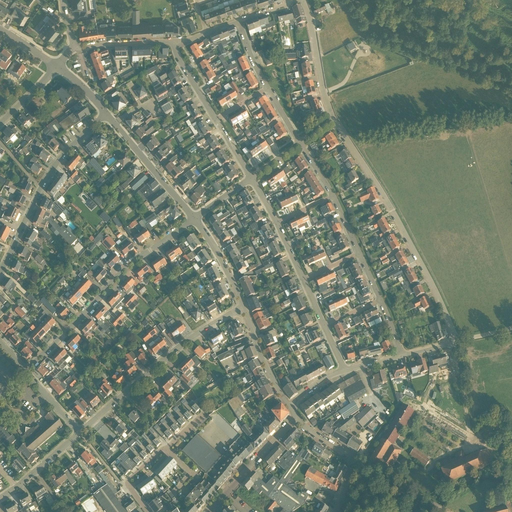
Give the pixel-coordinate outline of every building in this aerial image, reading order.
[(77,18),(82,17),(87,17),(87,11),(81,11),(81,9),(83,8),(82,0),(84,0),(83,0),(72,0),(73,4),(72,5),(73,9),(77,9),(77,12),(77,18)] [(232,12),(237,11),(234,1),(233,0),(229,0),(228,1),(232,12)] [(242,9),(239,0),(238,0),(234,1),(237,11),(242,9)] [(239,0),(242,9),(247,7),(245,0),(239,0)] [(11,11),(17,3),(14,1),(9,9),(11,11)] [(224,5),(227,14),(232,12),(228,1),(223,2),(225,5),(224,5)] [(0,13),(4,16),(8,9),(6,7),(8,3),(5,2),(0,10),(0,13)] [(180,10),(177,11),(179,17),(185,15),(184,10),(189,9),(186,2),(182,3),(182,2),(179,3),(179,4),(178,4),(180,10)] [(219,7),(222,16),(227,14),(224,5),(219,7)] [(306,22),(300,6),(292,9),(294,16),(292,16),(293,21),(294,24),(295,24),(295,25),(297,25),(296,25),(297,24),(298,25),(306,22)] [(217,18),(222,16),(219,7),(214,9),(217,18)] [(20,12),(15,9),(11,15),(16,18),(15,20),(23,24),(28,16),(20,11),(20,12)] [(212,20),(217,18),(214,9),(209,11),(212,20)] [(149,22),(139,23),(139,11),(133,11),(133,17),(133,23),(132,23),(133,37),(138,36),(164,34),(163,24),(149,25),(149,22)] [(207,21),(212,20),(209,11),(204,12),(207,21)] [(293,21),(292,16),(291,12),(277,16),(279,24),(289,21),(290,25),(294,25),(294,24),(293,21)] [(268,24),(266,17),(257,20),(257,21),(260,29),(261,31),(262,31),(276,27),(274,22),(268,24)] [(52,40),(59,31),(53,26),(56,23),(50,18),(40,30),(42,31),(39,34),(40,34),(44,37),(46,35),(52,40)] [(187,25),(189,30),(195,28),(194,23),(195,23),(194,20),(193,20),(193,19),(189,21),(187,22),(186,19),(181,20),(183,26),(187,25)] [(259,34),(262,33),(262,31),(261,31),(260,29),(257,21),(252,23),(254,31),(255,34),(259,33),(259,34)] [(97,28),(99,37),(116,36),(115,25),(109,25),(109,27),(107,27),(106,23),(100,23),(100,26),(97,26),(97,27),(97,28)] [(255,34),(254,31),(252,23),(246,25),(249,33),(250,35),(255,34)] [(80,40),(89,39),(86,25),(84,25),(79,26),(80,30),(79,30),(80,40)] [(99,37),(97,28),(91,29),(88,29),(87,25),(86,25),(89,39),(99,37)] [(173,34),(178,34),(178,27),(173,27),(173,25),(165,25),(165,34),(173,34)] [(118,36),(132,36),(132,26),(118,26),(118,36)] [(231,43),(237,40),(236,37),(233,28),(227,31),(230,39),(229,40),(231,43)] [(217,35),(223,46),(231,43),(229,40),(230,39),(227,31),(217,35)] [(223,46),(217,35),(210,38),(213,45),(217,43),(218,47),(219,47),(222,55),(226,54),(223,46)] [(347,44),(350,49),(355,46),(352,41),(347,44)] [(194,55),(200,51),(198,48),(203,45),(202,42),(190,50),(194,55)] [(298,64),(301,63),(304,62),(303,59),(308,58),(305,46),(301,47),(302,51),(300,51),(301,57),(296,58),(298,64)] [(158,60),(167,60),(167,56),(169,56),(168,48),(162,48),(162,51),(158,51),(158,60)] [(0,67),(6,71),(11,63),(8,61),(11,57),(7,54),(7,53),(4,50),(0,55),(0,60),(2,62),(0,64),(0,67)] [(102,57),(108,54),(107,50),(100,53),(97,54),(98,54),(90,57),(93,63),(100,61),(98,57),(101,56),(102,57)] [(197,60),(203,57),(205,55),(202,50),(200,51),(194,55),(197,60)] [(238,68),(247,65),(245,59),(238,62),(238,61),(235,63),(236,64),(232,66),(232,64),(224,68),(227,72),(231,71),(238,68)] [(211,62),(210,60),(206,62),(200,65),(203,71),(209,67),(207,64),(211,62)] [(95,69),(102,67),(100,61),(93,63),(95,69)] [(301,63),(298,64),(293,64),(294,71),(298,70),(298,73),(310,71),(309,65),(301,66),(301,63)] [(20,66),(17,64),(15,67),(13,65),(8,71),(10,73),(9,73),(13,76),(15,74),(20,78),(26,69),(20,65),(20,66)] [(232,78),(234,81),(235,80),(239,78),(248,74),(246,71),(249,70),(247,65),(238,68),(240,74),(232,78)] [(97,75),(104,73),(102,67),(95,69),(97,75)] [(206,76),(212,72),(209,67),(203,71),(206,76)] [(109,78),(111,77),(109,71),(104,73),(97,75),(99,81),(99,82),(104,80),(109,78)] [(298,83),(304,81),(303,78),(311,77),(310,71),(298,73),(299,79),(297,79),(298,83)] [(206,76),(210,81),(216,78),(212,72),(206,76)] [(168,77),(167,78),(164,73),(161,74),(158,76),(160,79),(163,85),(166,83),(165,82),(169,79),(171,82),(178,78),(175,73),(168,77)] [(249,76),(248,74),(239,78),(240,81),(242,80),(244,83),(248,81),(249,84),(255,80),(252,75),(249,76)] [(105,93),(112,89),(110,86),(113,84),(112,83),(115,82),(113,78),(114,78),(113,76),(111,77),(109,78),(104,80),(106,84),(101,87),(105,93)] [(172,93),(182,87),(180,84),(181,83),(178,78),(171,82),(174,87),(170,89),(172,93)] [(248,91),(256,87),(258,85),(255,80),(249,84),(250,87),(247,89),(248,91)] [(301,88),(305,87),(306,90),(314,89),(313,83),(305,84),(304,81),(298,83),(298,86),(301,86),(301,88)] [(62,90),(61,89),(62,88),(58,83),(49,92),(48,91),(44,95),(49,100),(55,95),(64,104),(66,102),(68,103),(68,102),(71,99),(62,89),(62,90)] [(162,88),(160,84),(154,88),(156,92),(155,93),(157,95),(159,99),(160,98),(162,101),(168,97),(166,95),(167,94),(164,87),(162,88)] [(224,88),(226,92),(228,95),(231,101),(237,98),(236,95),(235,95),(233,92),(232,89),(230,86),(229,85),(224,88)] [(137,91),(134,86),(128,90),(136,101),(135,100),(138,98),(139,100),(147,96),(142,88),(137,91)] [(184,90),(182,87),(172,93),(174,97),(179,94),(181,99),(188,95),(185,89),(184,90)] [(307,96),(315,95),(314,89),(306,90),(303,91),(304,94),(303,94),(303,97),(307,96)] [(119,94),(117,91),(109,97),(112,100),(112,99),(115,103),(112,105),(117,111),(120,112),(126,107),(125,106),(128,103),(121,93),(119,94)] [(228,95),(226,92),(223,93),(224,95),(222,96),(223,98),(226,104),(231,101),(228,95)] [(221,107),(226,104),(223,98),(222,96),(221,95),(220,95),(219,93),(220,95),(218,96),(215,98),(221,107)] [(185,104),(184,104),(191,100),(188,95),(181,99),(183,102),(179,104),(182,110),(187,106),(186,104),(185,104)] [(262,108),(269,104),(265,98),(259,102),(255,104),(257,106),(260,104),(262,108)] [(313,110),(319,108),(317,101),(310,104),(307,105),(308,107),(304,109),(305,112),(312,110),(313,110)] [(173,111),(171,108),(172,105),(169,104),(164,107),(163,111),(159,110),(158,114),(169,117),(170,113),(173,111)] [(260,112),(260,113),(261,115),(271,109),(269,104),(262,108),(263,110),(260,112)] [(198,111),(195,106),(188,110),(188,109),(189,109),(187,106),(182,110),(185,114),(189,112),(191,115),(198,111)] [(90,115),(84,108),(77,113),(76,111),(74,112),(75,113),(68,117),(66,114),(56,121),(47,128),(51,132),(56,138),(57,139),(65,133),(80,122),(85,119),(87,118),(90,115)] [(264,120),(274,114),(271,109),(261,115),(262,117),(264,120)] [(195,121),(194,120),(201,116),(198,111),(191,115),(193,118),(189,121),(192,126),(197,123),(196,120),(195,121)] [(243,120),(248,117),(244,111),(239,114),(243,120)] [(35,121),(33,120),(36,117),(31,112),(28,115),(30,117),(26,120),(22,116),(17,121),(24,127),(29,122),(32,124),(35,121)] [(238,124),(243,120),(239,114),(234,117),(238,124)] [(271,123),(278,119),(274,114),(264,120),(266,123),(267,125),(271,123)] [(235,130),(237,129),(235,125),(238,124),(234,117),(229,120),(235,130)] [(136,122),(132,118),(126,123),(131,130),(135,127),(136,128),(142,124),(139,120),(136,122)] [(208,127),(205,122),(198,126),(199,125),(197,123),(192,126),(195,131),(196,131),(198,133),(208,127)] [(274,129),(270,131),(271,133),(275,131),(277,134),(284,130),(280,125),(274,129)] [(151,127),(147,131),(144,127),(141,129),(136,133),(141,140),(146,135),(147,137),(154,130),(151,127)] [(197,139),(198,141),(199,143),(204,140),(202,138),(211,133),(208,127),(198,133),(200,137),(197,139)] [(44,130),(42,132),(46,137),(51,132),(47,128),(44,130)] [(259,128),(251,133),(250,133),(254,138),(253,138),(256,142),(258,140),(255,137),(258,135),(259,137),(262,135),(261,132),(259,129),(259,128)] [(3,140),(6,143),(17,132),(14,129),(11,132),(8,129),(4,134),(6,136),(3,140)] [(276,141),(287,135),(284,130),(277,134),(279,137),(275,139),(276,141)] [(56,138),(51,132),(46,137),(51,142),(49,145),(54,151),(60,147),(54,141),(56,138)] [(329,136),(328,134),(319,140),(322,144),(327,141),(328,144),(335,140),(332,135),(329,136)] [(102,137),(101,136),(97,140),(95,138),(92,141),(93,141),(84,148),(92,158),(93,157),(95,159),(99,155),(102,152),(100,151),(108,144),(104,141),(105,140),(104,140),(105,139),(105,138),(104,137),(103,137),(102,137)] [(152,152),(157,147),(156,145),(158,143),(153,137),(149,140),(151,143),(147,147),(152,152)] [(204,140),(199,143),(200,145),(204,143),(205,145),(207,144),(208,147),(210,146),(217,142),(214,137),(205,142),(204,140)] [(332,149),(339,145),(335,140),(328,144),(330,147),(327,149),(328,151),(332,149)] [(262,151),(268,147),(263,141),(258,145),(262,151)] [(214,151),(220,147),(217,142),(210,146),(214,151)] [(164,145),(158,150),(163,146),(165,149),(161,152),(160,153),(155,157),(160,162),(166,158),(164,155),(167,152),(169,154),(172,151),(171,150),(166,144),(164,145)] [(258,154),(262,151),(258,145),(253,148),(258,154)] [(250,151),(248,147),(246,148),(253,158),(258,154),(253,148),(250,151)] [(318,160),(322,157),(319,152),(323,150),(322,148),(314,153),(318,160)] [(46,163),(50,157),(40,150),(38,153),(36,156),(37,157),(39,158),(46,163)] [(355,167),(346,151),(340,154),(344,162),(342,164),(344,166),(347,172),(350,170),(355,167)] [(218,158),(219,161),(226,157),(223,152),(216,156),(214,157),(214,156),(209,159),(211,163),(215,160),(218,158)] [(79,169),(82,166),(84,164),(81,161),(76,156),(71,162),(76,167),(79,169)] [(120,171),(130,162),(125,156),(118,162),(121,166),(118,169),(120,171)] [(226,157),(219,161),(222,166),(229,162),(226,157)] [(298,168),(304,164),(301,158),(291,165),(295,170),(298,168)] [(94,159),(89,163),(94,169),(101,178),(106,174),(94,159)] [(38,175),(42,169),(35,165),(36,163),(32,160),(29,166),(32,169),(31,171),(38,175)] [(76,167),(71,162),(66,168),(73,174),(70,177),(77,183),(80,179),(76,176),(78,174),(74,170),(76,167)] [(166,169),(170,174),(176,170),(174,167),(172,164),(166,169)] [(298,175),(308,169),(304,164),(298,168),(300,171),(297,173),(298,175)] [(228,176),(235,172),(232,166),(225,170),(228,176)] [(131,178),(126,183),(121,187),(125,191),(129,187),(128,185),(141,173),(138,170),(138,169),(137,168),(136,168),(135,167),(128,174),(131,177),(131,178)] [(174,180),(180,175),(176,170),(170,174),(174,180)] [(193,187),(196,184),(192,179),(195,176),(190,171),(179,180),(181,182),(181,184),(179,185),(179,184),(179,185),(184,191),(188,188),(189,191),(193,187)] [(276,175),(280,181),(282,180),(285,177),(281,171),(276,175)] [(231,181),(238,177),(235,172),(228,176),(231,181)] [(307,182),(314,178),(310,173),(304,177),(301,180),(302,181),(305,179),(307,182)] [(350,181),(351,184),(354,182),(358,180),(354,173),(350,175),(347,177),(350,181)] [(21,191),(29,194),(32,187),(30,186),(31,183),(32,182),(28,180),(29,179),(25,174),(23,178),(19,185),(23,187),(21,191)] [(58,193),(67,179),(61,175),(51,188),(58,193)] [(147,180),(143,175),(132,185),(137,189),(147,180)] [(271,178),(275,184),(280,181),(276,175),(271,178)] [(275,184),(271,178),(266,182),(273,191),(275,190),(274,189),(277,187),(275,184)] [(311,187),(317,183),(314,178),(307,182),(311,187)] [(159,187),(157,184),(153,180),(139,192),(147,201),(161,189),(159,187)] [(15,191),(17,188),(12,186),(13,184),(7,181),(4,186),(10,189),(15,191)] [(317,183),(311,187),(312,189),(314,192),(320,188),(317,183)] [(119,186),(115,191),(119,195),(124,191),(119,186)] [(202,201),(200,198),(203,196),(202,195),(205,192),(200,186),(194,191),(196,194),(191,199),(196,205),(202,201)] [(58,193),(51,188),(49,191),(48,191),(48,192),(47,193),(53,198),(53,199),(56,201),(57,202),(62,197),(58,193)] [(324,193),(320,188),(314,192),(316,195),(312,198),(314,200),(324,193)] [(361,203),(361,202),(370,199),(371,203),(379,200),(374,188),(367,191),(367,193),(356,198),(357,199),(359,204),(361,203)] [(287,207),(292,205),(289,197),(288,194),(286,190),(284,191),(283,191),(287,198),(284,200),(287,207)] [(155,209),(168,199),(163,191),(149,202),(155,209)] [(243,201),(250,197),(247,192),(240,196),(237,198),(240,203),(243,201)] [(26,200),(17,195),(15,199),(14,198),(11,203),(15,206),(16,204),(23,207),(26,200)] [(298,202),(294,195),(289,197),(292,205),(298,202)] [(284,200),(282,196),(277,199),(282,209),(287,207),(284,200)] [(247,210),(254,206),(252,204),(254,203),(250,197),(243,201),(247,207),(245,208),(247,210)] [(15,222),(19,213),(17,212),(19,209),(15,206),(11,203),(4,200),(1,205),(1,207),(2,208),(1,211),(5,212),(1,219),(9,223),(11,220),(15,222)] [(57,215),(61,212),(57,208),(53,204),(50,201),(49,203),(44,200),(40,208),(46,211),(50,212),(51,209),(57,215)] [(57,208),(61,212),(63,213),(65,211),(60,205),(57,208)] [(320,210),(321,213),(324,217),(325,220),(334,215),(333,213),(334,212),(331,205),(320,210)] [(255,209),(254,206),(247,210),(243,213),(244,216),(250,213),(253,218),(260,214),(256,208),(255,209)] [(170,207),(156,217),(145,225),(146,226),(150,232),(153,230),(152,228),(153,227),(158,224),(170,216),(174,221),(180,216),(175,208),(172,210),(170,207)] [(369,221),(375,218),(375,217),(381,214),(377,207),(371,210),(373,215),(367,218),(369,221)] [(49,223),(56,231),(71,247),(77,241),(70,234),(66,230),(63,226),(60,228),(50,217),(50,216),(39,211),(36,218),(47,222),(48,223),(49,223)] [(103,213),(101,216),(107,222),(110,220),(103,213)] [(223,216),(218,219),(216,216),(216,217),(214,214),(208,218),(210,220),(209,221),(209,222),(209,221),(213,227),(220,222),(225,219),(223,216)] [(252,231),(255,229),(261,226),(259,222),(263,219),(260,214),(253,218),(256,224),(250,226),(252,231)] [(303,225),(304,227),(306,230),(309,228),(311,227),(310,223),(309,222),(307,218),(306,216),(300,218),(303,225)] [(45,226),(47,223),(48,223),(47,222),(36,218),(33,224),(40,227),(45,229),(46,226),(45,226)] [(300,218),(295,221),(298,227),(299,229),(304,227),(303,225),(300,218)] [(332,229),(339,225),(336,220),(325,225),(326,226),(327,228),(328,230),(332,228),(332,229)] [(380,230),(387,226),(384,220),(374,226),(375,229),(379,227),(380,230)] [(145,225),(142,222),(142,221),(139,223),(141,227),(142,229),(141,230),(138,232),(144,241),(150,237),(143,228),(146,226),(145,225)] [(295,237),(298,236),(297,233),(297,232),(297,231),(295,228),(298,227),(295,221),(289,224),(294,234),(295,237)] [(8,237),(11,231),(4,228),(5,225),(0,222),(0,229),(2,230),(1,234),(8,237)] [(221,225),(220,222),(213,227),(216,232),(223,228),(223,227),(221,225)] [(264,228),(263,225),(261,226),(255,229),(257,233),(261,231),(263,235),(271,232),(268,226),(264,228)] [(329,240),(335,237),(334,234),(341,231),(339,225),(332,229),(333,232),(330,234),(331,236),(328,237),(329,240)] [(380,237),(391,232),(387,226),(380,230),(382,233),(379,235),(380,237)] [(220,237),(227,233),(223,228),(216,232),(220,237)] [(51,239),(48,235),(44,231),(40,234),(48,242),(51,239)] [(232,238),(234,241),(240,237),(238,235),(235,237),(230,231),(227,233),(220,237),(223,243),(230,239),(232,238)] [(40,247),(41,246),(34,242),(38,235),(31,232),(30,232),(29,232),(29,234),(29,235),(24,243),(38,251),(39,250),(41,252),(42,249),(40,247)] [(139,245),(144,241),(138,232),(136,232),(135,233),(134,235),(136,237),(134,239),(139,245)] [(260,237),(264,245),(266,245),(271,242),(270,240),(272,238),(274,238),(272,235),(273,235),(272,232),(271,232),(263,235),(260,237)] [(100,233),(93,241),(96,245),(100,241),(102,243),(105,240),(103,238),(104,238),(100,233)] [(109,237),(107,235),(104,238),(103,238),(105,240),(112,248),(116,245),(109,237)] [(240,237),(234,241),(236,244),(245,238),(243,235),(240,237)] [(190,246),(197,241),(193,236),(187,240),(190,246)] [(383,243),(384,244),(386,248),(396,242),(393,236),(384,241),(383,239),(378,242),(379,244),(383,243)] [(339,246),(346,243),(344,237),(331,242),(333,246),(338,243),(339,246)] [(109,251),(112,248),(105,240),(102,243),(109,251)] [(131,243),(128,240),(126,242),(125,241),(122,244),(129,252),(134,248),(130,244),(131,243)] [(194,251),(201,247),(197,241),(190,246),(194,251)] [(271,253),(279,249),(276,243),(272,245),(271,242),(266,245),(264,245),(264,246),(266,249),(269,253),(271,252),(271,253)] [(389,254),(399,248),(396,242),(386,248),(388,251),(389,254)] [(122,244),(121,243),(118,246),(119,248),(117,249),(120,253),(121,252),(124,256),(129,252),(122,244)] [(337,252),(338,254),(349,249),(346,243),(339,246),(341,250),(337,252)] [(236,248),(234,245),(227,249),(227,250),(230,255),(237,251),(242,249),(241,246),(236,248)] [(179,256),(182,254),(177,247),(172,251),(176,257),(179,255),(179,256)] [(28,262),(30,257),(32,254),(28,252),(28,251),(22,248),(18,255),(25,258),(24,261),(28,262)] [(274,258),(281,255),(279,249),(271,253),(274,258)] [(166,255),(171,262),(176,258),(176,257),(172,251),(166,255)] [(201,261),(208,257),(204,251),(197,256),(201,261)] [(233,261),(240,257),(237,251),(230,255),(233,261)] [(117,255),(114,252),(111,255),(111,254),(108,257),(115,265),(120,261),(115,257),(117,255)] [(320,261),(326,258),(323,252),(317,255),(320,261)] [(395,265),(405,259),(402,253),(392,259),(390,260),(392,263),(396,261),(397,263),(395,265)] [(309,259),(307,255),(302,257),(304,261),(306,260),(309,266),(315,263),(312,257),(309,259)] [(315,263),(320,261),(317,255),(312,257),(315,263)] [(40,265),(44,261),(39,256),(35,259),(40,265)] [(115,265),(108,257),(104,260),(104,259),(102,261),(100,259),(100,260),(98,262),(104,267),(105,265),(106,265),(107,265),(111,269),(115,265)] [(205,267),(212,262),(208,257),(201,261),(205,267)] [(236,267),(243,263),(240,257),(233,261),(236,267)] [(164,267),(167,265),(162,258),(157,262),(161,268),(164,266),(164,267)] [(265,268),(273,263),(274,263),(272,259),(263,264),(265,268)] [(398,270),(408,265),(405,259),(395,265),(392,266),(395,272),(398,270)] [(104,267),(98,262),(96,264),(99,266),(95,271),(103,278),(107,274),(102,270),(103,269),(104,268),(103,267),(104,267)] [(156,273),(159,271),(158,270),(161,268),(157,262),(151,266),(156,273)] [(249,267),(246,262),(243,263),(236,267),(239,272),(238,272),(239,273),(246,269),(246,268),(249,267)] [(24,275),(26,272),(24,270),(25,267),(21,266),(21,265),(15,263),(12,270),(18,273),(18,272),(24,275)] [(264,274),(266,273),(265,271),(272,267),(274,266),(273,263),(265,268),(261,269),(263,273),(264,274)] [(283,265),(282,263),(276,266),(274,266),(272,267),(273,270),(275,274),(279,272),(288,268),(286,264),(283,265)] [(347,273),(349,276),(359,271),(357,265),(346,270),(347,273)] [(148,270),(145,266),(140,270),(145,275),(147,273),(149,275),(152,273),(149,269),(148,270)] [(98,283),(103,278),(95,271),(94,271),(97,274),(94,277),(93,276),(94,275),(90,271),(88,269),(85,272),(80,268),(78,270),(80,271),(82,273),(85,276),(87,274),(87,275),(93,280),(94,280),(98,283)] [(211,278),(218,274),(215,268),(208,272),(211,278)] [(282,279),(288,276),(287,273),(290,272),(288,268),(279,272),(282,279)] [(141,282),(143,280),(141,278),(145,275),(140,270),(135,273),(139,278),(138,279),(141,282)] [(403,281),(414,275),(411,270),(403,274),(402,271),(395,275),(397,278),(398,280),(402,278),(403,281)] [(350,280),(351,283),(352,285),(356,283),(355,281),(362,277),(359,271),(349,276),(350,280)] [(327,275),(331,284),(337,282),(335,279),(332,273),(327,275)] [(218,274),(211,278),(212,281),(209,283),(210,285),(205,287),(207,290),(214,287),(212,284),(214,284),(221,280),(218,274)] [(331,284),(327,275),(321,278),(324,284),(326,283),(328,285),(331,284)] [(405,291),(412,288),(410,285),(417,281),(414,275),(403,281),(406,286),(403,287),(405,291)] [(247,299),(255,295),(247,278),(239,281),(247,299)] [(321,291),(322,293),(327,291),(324,284),(321,278),(315,280),(318,286),(321,291)] [(15,288),(17,286),(13,284),(14,283),(8,279),(2,287),(8,292),(11,286),(15,288)] [(134,283),(129,279),(125,283),(130,288),(133,285),(136,287),(138,285),(134,282),(134,283)] [(87,291),(92,286),(86,280),(81,285),(87,291)] [(289,283),(288,280),(281,284),(285,292),(288,290),(296,287),(294,281),(289,283)] [(384,281),(380,283),(384,291),(388,289),(384,281)] [(123,290),(123,291),(128,296),(132,290),(130,288),(125,283),(121,288),(123,290)] [(360,293),(368,289),(365,283),(354,288),(357,294),(360,293)] [(82,296),(87,291),(81,285),(76,290),(82,296)] [(219,295),(226,291),(223,285),(216,289),(219,295)] [(141,295),(146,291),(142,286),(137,291),(141,295)] [(288,290),(291,296),(289,297),(290,300),(296,297),(295,294),(299,292),(296,287),(288,290)] [(424,295),(421,287),(413,291),(412,288),(405,291),(408,296),(409,295),(414,293),(417,298),(424,295)] [(76,290),(73,288),(70,291),(68,290),(67,292),(71,296),(77,301),(82,296),(76,290)] [(187,298),(192,294),(188,289),(185,292),(183,293),(187,298)] [(359,300),(370,295),(368,289),(360,293),(362,296),(358,298),(359,300)] [(218,302),(226,298),(229,297),(226,291),(219,295),(220,298),(217,300),(218,302)] [(121,298),(116,293),(111,298),(118,305),(124,299),(122,297),(121,298)] [(68,299),(64,294),(60,299),(64,303),(66,300),(72,306),(77,301),(71,296),(68,299)] [(33,307),(35,304),(37,302),(36,301),(30,295),(27,298),(31,301),(33,304),(32,305),(33,307)] [(128,299),(133,304),(136,300),(137,299),(132,295),(128,299)] [(211,296),(209,297),(208,298),(209,299),(204,302),(207,306),(206,308),(209,314),(217,309),(213,303),(215,302),(211,296)] [(344,298),(343,296),(337,298),(342,307),(347,304),(344,298)] [(428,301),(427,297),(420,301),(414,304),(413,303),(408,304),(410,310),(415,308),(415,309),(418,308),(419,310),(423,308),(424,310),(431,307),(429,303),(430,303),(428,301)] [(111,308),(114,310),(118,305),(111,298),(106,303),(111,308)] [(258,305),(256,298),(247,302),(250,308),(258,305)] [(293,302),(296,307),(304,303),(303,303),(304,302),(303,300),(302,300),(301,298),(293,302)] [(336,310),(342,307),(337,298),(332,301),(333,303),(336,310)] [(136,307),(133,304),(128,299),(124,304),(128,308),(131,311),(133,309),(134,309),(136,307)] [(330,305),(328,301),(326,302),(330,312),(336,310),(333,303),(330,305)] [(304,303),(296,307),(298,313),(306,309),(305,307),(306,306),(305,304),(304,304),(304,303)] [(47,304),(45,306),(54,314),(56,312),(47,304)] [(190,304),(185,307),(196,322),(200,319),(201,319),(204,317),(198,310),(196,311),(190,304)] [(63,309),(59,305),(57,307),(61,311),(58,315),(63,320),(69,314),(64,308),(63,309)] [(252,313),(260,310),(258,305),(250,308),(252,313)] [(182,306),(178,309),(183,315),(185,320),(190,317),(182,306)] [(21,319),(26,315),(19,307),(14,311),(21,319)] [(98,312),(105,319),(110,314),(108,311),(103,307),(98,312)] [(41,319),(51,329),(55,324),(49,317),(50,316),(45,311),(42,308),(41,309),(44,312),(42,314),(43,316),(41,319)] [(380,319),(379,315),(376,309),(370,312),(374,322),(378,320),(380,319)] [(268,310),(265,311),(265,312),(253,316),(253,317),(260,331),(268,327),(265,321),(267,320),(268,319),(272,318),(269,313),(268,310)] [(105,323),(103,321),(105,319),(98,312),(93,317),(98,322),(98,321),(99,322),(97,324),(108,334),(110,333),(107,330),(108,330),(103,325),(105,323)] [(374,322),(370,312),(363,315),(364,316),(361,318),(362,321),(365,319),(368,324),(374,322)] [(121,321),(125,317),(121,313),(117,317),(121,321)] [(305,330),(311,328),(309,325),(310,325),(313,323),(309,315),(300,320),(298,316),(297,316),(292,319),(296,327),(303,323),(305,327),(298,330),(299,333),(305,330)] [(121,321),(117,317),(115,320),(114,321),(120,327),(123,323),(121,321)] [(0,330),(4,334),(14,324),(10,319),(7,323),(9,324),(6,327),(3,323),(0,326),(0,330)] [(46,334),(51,329),(41,319),(39,321),(41,322),(37,326),(40,328),(46,334)] [(94,330),(97,328),(94,325),(90,321),(85,326),(89,331),(92,328),(94,330)] [(178,327),(173,321),(170,323),(180,335),(185,330),(184,329),(186,328),(182,323),(178,327)] [(174,339),(180,335),(170,323),(167,325),(172,332),(168,335),(171,339),(173,338),(174,339)] [(236,326),(235,323),(234,323),(231,325),(227,326),(229,329),(231,328),(232,331),(230,332),(231,334),(233,333),(242,330),(240,325),(236,326)] [(337,334),(343,331),(348,329),(345,323),(334,328),(337,334)] [(444,339),(439,323),(429,326),(431,333),(435,332),(438,341),(444,339)] [(161,324),(161,325),(158,327),(162,333),(166,330),(161,324)] [(37,331),(36,330),(30,325),(28,328),(32,331),(31,331),(40,340),(46,334),(40,328),(37,331)] [(86,339),(89,336),(86,334),(89,331),(85,326),(80,331),(85,336),(84,336),(86,339)] [(152,328),(146,333),(147,334),(151,338),(157,333),(152,328)] [(313,334),(312,332),(312,331),(311,328),(305,330),(307,334),(309,333),(310,337),(307,338),(310,344),(313,343),(320,340),(317,332),(313,334)] [(5,336),(8,339),(15,347),(20,342),(13,334),(15,332),(12,330),(5,336)] [(235,342),(241,340),(240,337),(244,335),(242,330),(233,333),(235,338),(234,339),(235,342)] [(266,347),(274,344),(272,338),(277,336),(274,330),(267,333),(269,337),(263,339),(266,347)] [(40,340),(31,331),(29,334),(27,332),(24,336),(28,340),(30,339),(36,344),(40,340)] [(345,335),(343,331),(337,334),(340,340),(349,336),(348,333),(345,335)] [(220,335),(218,333),(214,336),(218,343),(221,341),(223,343),(227,341),(222,333),(220,335)] [(145,343),(151,338),(147,334),(141,339),(145,343)] [(78,347),(83,342),(80,340),(76,335),(71,341),(75,345),(76,345),(78,347)] [(212,350),(217,347),(215,345),(218,343),(214,336),(209,339),(210,341),(207,343),(212,350)] [(160,350),(166,346),(165,344),(166,343),(163,339),(156,345),(160,350)] [(109,340),(105,344),(111,350),(115,346),(109,340)] [(73,352),(76,350),(73,347),(75,345),(71,341),(66,346),(71,350),(73,352)] [(29,351),(33,348),(27,342),(25,344),(28,348),(27,349),(21,354),(27,360),(32,355),(29,351)] [(251,342),(241,346),(240,343),(233,345),(230,346),(230,347),(232,350),(236,349),(238,353),(248,349),(249,351),(254,349),(251,342)] [(391,350),(388,342),(382,345),(380,345),(380,346),(382,354),(384,352),(385,353),(391,350)] [(154,355),(160,350),(156,345),(148,351),(152,355),(153,354),(154,355)] [(269,361),(276,358),(273,351),(279,349),(277,345),(271,348),(271,349),(265,351),(269,361)] [(299,352),(296,345),(294,347),(291,348),(293,353),(294,354),(299,352)] [(348,361),(355,359),(351,345),(348,346),(350,353),(346,354),(348,361)] [(361,360),(369,357),(367,348),(367,346),(361,348),(361,349),(358,350),(361,360)] [(369,357),(382,354),(380,346),(374,347),(374,346),(367,348),(369,357)] [(210,352),(208,348),(202,350),(199,348),(194,353),(200,359),(201,359),(202,360),(205,358),(203,356),(205,354),(210,352)] [(233,355),(234,356),(237,364),(248,360),(249,362),(258,358),(254,349),(249,351),(248,349),(238,353),(233,355)] [(65,362),(69,357),(67,355),(67,354),(62,350),(57,355),(62,359),(65,362)] [(143,365),(148,361),(145,357),(146,356),(141,350),(138,352),(141,356),(138,359),(143,365)] [(128,355),(134,361),(137,358),(131,352),(128,355)] [(60,367),(62,364),(60,362),(62,359),(57,355),(52,360),(57,365),(57,364),(60,367)] [(136,363),(134,361),(128,355),(123,359),(127,364),(121,369),(125,373),(126,372),(130,377),(136,371),(132,366),(136,363)] [(447,364),(445,356),(437,358),(436,357),(431,358),(433,364),(430,365),(429,375),(430,375),(430,376),(432,375),(432,374),(436,373),(434,368),(437,367),(447,364)] [(323,360),(329,370),(334,367),(328,357),(323,360)] [(197,361),(194,365),(188,359),(183,364),(189,370),(192,368),(194,370),(200,364),(197,361)] [(419,372),(420,374),(427,372),(424,360),(417,362),(417,364),(410,366),(412,374),(419,372)] [(249,375),(260,369),(261,368),(256,361),(243,368),(245,371),(247,371),(249,375)] [(322,366),(320,362),(314,365),(320,375),(325,372),(322,366)] [(187,386),(191,382),(187,377),(189,375),(187,373),(189,370),(183,364),(178,369),(184,375),(180,379),(187,386)] [(315,378),(320,375),(314,365),(314,364),(311,366),(314,371),(311,372),(315,378)] [(308,369),(305,371),(302,366),(300,367),(303,373),(308,382),(315,378),(311,372),(310,372),(308,369)] [(391,380),(395,379),(406,376),(403,366),(400,367),(400,368),(392,370),(393,373),(389,374),(391,380)] [(46,371),(43,368),(42,367),(38,372),(43,378),(45,376),(46,377),(47,376),(51,372),(52,370),(50,368),(46,371)] [(253,386),(265,379),(260,369),(249,375),(244,378),(248,384),(256,379),(257,381),(250,385),(251,387),(253,386)] [(54,391),(62,384),(59,381),(62,379),(62,377),(66,373),(63,370),(61,372),(58,374),(54,378),(56,380),(50,385),(54,391)] [(296,389),(301,386),(294,373),(292,370),(289,372),(293,378),(295,377),(296,378),(291,381),(296,389)] [(104,380),(107,378),(101,371),(99,374),(104,380)] [(373,390),(376,389),(376,386),(387,383),(384,371),(379,373),(380,375),(372,377),(373,380),(370,381),(373,390)] [(308,382),(303,373),(298,376),(296,372),(294,373),(301,386),(308,382)] [(74,380),(76,383),(81,378),(79,376),(76,373),(72,378),(74,380)] [(117,379),(113,375),(110,378),(112,380),(114,382),(118,387),(124,382),(120,376),(117,379)] [(175,381),(171,377),(165,382),(172,388),(173,390),(174,390),(173,390),(175,388),(177,388),(179,386),(178,385),(181,382),(179,380),(178,379),(175,381)] [(290,400),(298,394),(290,384),(292,384),(288,377),(282,380),(286,387),(283,390),(290,400)] [(251,389),(255,396),(255,394),(258,391),(269,386),(265,379),(253,386),(254,388),(251,389)] [(345,389),(343,390),(344,393),(351,404),(354,403),(369,394),(361,380),(358,382),(355,383),(353,385),(350,386),(347,388),(345,389)] [(104,399),(112,392),(108,388),(110,386),(105,381),(102,383),(103,383),(99,387),(98,387),(101,390),(98,392),(104,399)] [(164,397),(167,401),(170,397),(166,393),(172,388),(165,382),(160,387),(165,392),(162,395),(164,397)] [(67,387),(63,383),(62,384),(54,391),(59,396),(66,390),(65,388),(67,387)] [(342,390),(339,385),(336,387),(335,385),(330,389),(337,398),(338,398),(339,400),(342,398),(341,396),(344,393),(343,390),(342,390)] [(273,396),(269,386),(258,391),(255,394),(255,396),(255,397),(260,394),(264,401),(268,399),(273,396)] [(326,391),(333,401),(337,399),(337,398),(330,389),(326,391)] [(333,401),(326,391),(326,392),(322,394),(329,404),(333,401)] [(156,403),(161,397),(157,393),(151,398),(150,397),(145,402),(151,408),(156,403)] [(403,395),(394,393),(398,404),(403,397),(402,396),(403,395)] [(328,404),(329,404),(322,394),(322,395),(318,397),(323,405),(324,407),(328,404)] [(100,403),(94,396),(90,400),(88,397),(85,400),(87,402),(87,403),(93,409),(100,403)] [(317,396),(312,399),(319,408),(323,405),(318,397),(317,396)] [(169,403),(167,401),(164,397),(161,400),(164,403),(164,402),(168,405),(169,403)] [(238,419),(245,414),(241,407),(244,405),(243,404),(241,401),(237,397),(228,403),(238,419)] [(319,408),(312,399),(308,402),(315,411),(319,409),(319,408)] [(178,403),(187,412),(190,409),(193,413),(197,409),(190,402),(187,405),(181,400),(178,403)] [(304,405),(311,414),(315,412),(315,411),(308,402),(304,405)] [(341,417),(344,420),(359,410),(354,403),(351,404),(338,413),(341,417)] [(289,415),(281,405),(271,413),(269,410),(266,412),(265,412),(271,419),(272,418),(273,419),(269,423),(261,414),(257,416),(260,419),(258,422),(264,430),(260,433),(259,432),(257,430),(253,426),(249,430),(246,425),(242,428),(249,438),(252,440),(254,438),(255,439),(249,445),(246,440),(242,443),(239,446),(250,457),(286,419),(289,415)] [(310,415),(311,414),(304,405),(300,408),(307,417),(307,418),(310,415)] [(77,408),(75,406),(71,409),(80,420),(85,416),(78,407),(77,408)] [(409,431),(413,424),(409,421),(414,413),(403,406),(369,461),(388,473),(401,452),(392,447),(405,428),(409,431)] [(176,416),(179,419),(182,417),(185,420),(189,416),(183,409),(179,413),(174,407),(171,410),(176,416)] [(357,417),(355,418),(358,421),(356,422),(362,428),(375,415),(368,407),(357,417)] [(63,426),(51,413),(45,418),(45,419),(43,420),(45,423),(47,421),(50,424),(42,431),(38,426),(35,429),(34,428),(31,430),(31,429),(30,430),(26,429),(25,433),(24,434),(25,435),(22,438),(26,444),(18,451),(21,454),(22,453),(32,464),(39,458),(34,452),(63,426)] [(141,417),(137,413),(135,414),(134,413),(129,418),(135,424),(141,417)] [(170,422),(173,425),(176,423),(179,426),(183,423),(179,419),(176,416),(173,419),(167,413),(164,416),(170,422)] [(343,432),(356,422),(358,421),(355,418),(354,420),(351,416),(344,420),(340,423),(341,425),(340,426),(341,427),(339,428),(339,429),(338,429),(343,432)] [(173,425),(170,422),(166,425),(161,420),(158,423),(163,428),(167,431),(169,429),(173,433),(177,429),(173,425)] [(0,422),(0,443),(1,445),(3,444),(7,448),(16,441),(12,436),(11,437),(5,431),(7,429),(1,422),(0,422)] [(327,436),(333,427),(327,423),(322,432),(327,436)] [(339,428),(341,427),(340,426),(341,425),(340,423),(336,426),(334,428),(333,427),(327,436),(332,438),(338,429),(339,429),(339,428)] [(128,433),(121,425),(116,430),(122,436),(124,434),(129,438),(131,436),(137,442),(140,438),(135,433),(132,429),(128,433)] [(167,431),(163,428),(160,431),(155,426),(152,429),(160,438),(163,435),(166,439),(170,435),(167,431)] [(149,441),(152,444),(156,448),(160,444),(156,440),(159,438),(150,429),(148,432),(153,438),(149,441)] [(332,438),(357,454),(362,446),(343,432),(338,429),(332,438)] [(296,444),(298,441),(301,436),(298,434),(299,434),(294,430),(288,436),(291,438),(294,442),(296,444)] [(185,511),(199,511),(201,510),(201,509),(204,506),(212,497),(230,477),(230,476),(233,472),(232,472),(235,469),(236,468),(225,458),(222,456),(221,457),(197,435),(181,452),(205,474),(204,476),(204,477),(209,482),(208,484),(202,480),(200,484),(186,499),(188,501),(183,507),(187,511),(185,511)] [(152,444),(149,441),(144,436),(141,438),(147,444),(143,448),(146,450),(150,454),(154,451),(150,447),(152,444)] [(289,451),(296,444),(294,442),(291,438),(288,436),(281,444),(285,448),(289,451)] [(113,448),(116,445),(118,443),(114,439),(108,445),(104,442),(100,446),(108,453),(113,448)] [(146,450),(143,448),(138,442),(135,444),(140,450),(137,454),(139,457),(143,461),(147,457),(143,453),(146,450)] [(250,457),(239,446),(235,442),(229,449),(231,450),(228,453),(229,453),(240,464),(241,464),(243,461),(244,462),(249,457),(250,457)] [(286,486),(304,461),(301,459),(298,457),(296,460),(291,455),(288,452),(285,450),(286,450),(280,445),(277,449),(276,449),(264,462),(268,466),(266,469),(269,472),(274,467),(275,468),(276,467),(273,464),(275,461),(277,463),(276,464),(286,473),(280,482),(273,477),(266,486),(259,479),(253,473),(247,479),(247,480),(246,480),(259,489),(262,492),(273,501),(277,504),(286,511),(292,511),(304,504),(305,502),(306,500),(308,497),(308,496),(303,493),(299,497),(286,486)] [(312,452),(326,461),(331,454),(316,445),(312,452)] [(139,457),(137,454),(131,448),(129,451),(134,456),(131,459),(130,460),(134,464),(137,467),(141,463),(137,459),(139,457)] [(425,467),(430,461),(417,451),(414,449),(410,455),(425,467)] [(488,450),(466,459),(441,470),(447,484),(494,464),(488,450)] [(306,452),(301,459),(304,461),(306,462),(310,455),(306,452)] [(88,455),(87,453),(81,458),(88,465),(90,464),(92,466),(96,463),(89,454),(88,455)] [(114,463),(118,467),(117,468),(125,476),(130,471),(133,469),(131,467),(134,464),(130,460),(131,459),(125,453),(118,459),(114,463)] [(238,466),(240,464),(229,453),(226,456),(225,458),(236,468),(238,466)] [(165,462),(172,469),(176,464),(169,458),(165,462)] [(19,474),(25,468),(18,459),(13,463),(14,464),(12,466),(19,474)] [(161,466),(169,473),(172,469),(165,462),(161,466)] [(78,469),(74,464),(68,469),(72,474),(76,471),(79,475),(82,473),(79,469),(78,469)] [(99,475),(103,471),(99,466),(95,470),(99,475)] [(158,470),(165,477),(169,473),(161,466),(158,470)] [(341,467),(340,466),(336,472),(337,473),(338,474),(338,473),(344,476),(348,470),(342,466),(341,467)] [(323,486),(324,485),(328,487),(328,488),(336,492),(339,484),(333,480),(332,480),(331,481),(328,478),(317,472),(310,468),(305,477),(312,481),(323,486)] [(165,477),(158,470),(154,475),(161,481),(165,477)] [(67,480),(63,473),(55,478),(54,477),(50,480),(57,490),(61,487),(60,485),(67,480)] [(339,484),(344,476),(338,473),(338,474),(337,473),(335,476),(333,480),(339,484)] [(101,485),(104,482),(99,475),(95,477),(101,485)] [(146,482),(151,490),(156,486),(150,479),(146,482)] [(259,489),(246,480),(242,486),(248,491),(252,487),(254,488),(253,489),(260,495),(262,492),(259,489)] [(147,493),(151,490),(146,482),(141,486),(147,493)] [(115,496),(107,485),(94,495),(105,511),(126,511),(124,508),(117,499),(115,496)] [(147,493),(141,486),(137,489),(143,496),(147,493)] [(45,493),(42,488),(41,488),(42,488),(37,491),(36,489),(32,491),(37,499),(43,495),(46,500),(46,501),(49,506),(52,511),(60,506),(57,500),(54,502),(51,498),(47,492),(45,493)] [(120,491),(115,496),(117,499),(123,495),(120,491)] [(35,502),(32,504),(27,494),(22,497),(27,505),(29,509),(34,506),(36,509),(38,508),(35,502)] [(27,511),(24,507),(27,505),(22,497),(18,499),(23,509),(21,511),(27,511)] [(128,504),(124,508),(126,511),(130,511),(136,507),(129,498),(125,501),(128,504)] [(149,507),(152,511),(160,504),(156,500),(149,507)] [(270,511),(277,504),(273,501),(266,510),(268,511),(270,511)] [(17,511),(18,511),(13,503),(9,506),(12,511),(17,511)]
